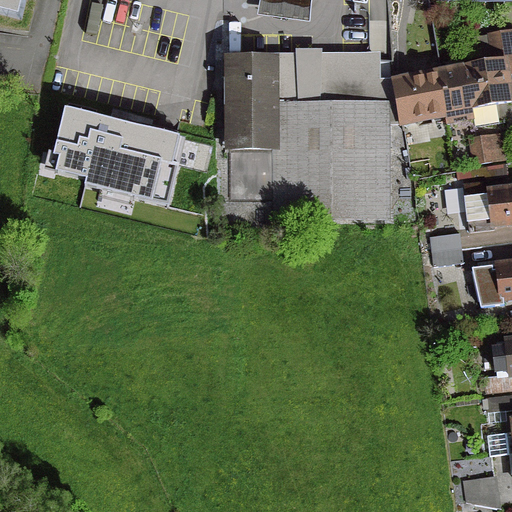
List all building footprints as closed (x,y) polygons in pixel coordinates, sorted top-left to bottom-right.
[(0,0),(0,11),(15,15),(18,0),(0,0)] [(227,151),(228,151),(228,201),(272,201),(271,221),(386,222),(387,126),(402,126),(394,80),(387,80),(387,61),(376,61),(376,60),(374,60),(374,61),(317,61),(317,60),(316,60),(316,61),(297,61),(297,60),(296,60),(296,61),(272,61),(272,60),(270,60),(270,61),(250,61),(250,60),(249,60),(249,61),(227,61),(227,60),(226,60),(226,99),(225,99),(226,112),(227,151)] [(502,62),(437,74),(444,116),(446,127),(447,127),(446,125),(471,121),(469,109),(509,103),(502,62)] [(437,74),(394,80),(402,126),(444,116),(437,74)] [(470,156),(472,166),(502,161),(497,136),(480,138),(483,154),(470,156)] [(491,226),(511,224),(511,189),(478,193),(477,184),(461,186),(466,234),(491,231),(491,226)] [(457,235),(427,239),(429,254),(459,250),(457,235)] [(429,254),(431,268),(461,265),(459,250),(429,254)] [(500,300),(511,298),(511,264),(495,266),(495,268),(481,269),(483,284),(477,285),(480,309),(501,306),(500,300)] [(511,381),(511,377),(511,376),(511,340),(502,341),(503,348),(491,349),(493,372),(506,371),(506,376),(481,379),(483,395),(511,391),(511,381)] [(511,411),(511,396),(484,399),(485,414),(511,411)] [(507,456),(511,455),(511,421),(510,421),(511,434),(485,437),(487,458),(507,456)] [(495,495),(492,479),(461,483),(463,500),(495,495)]
